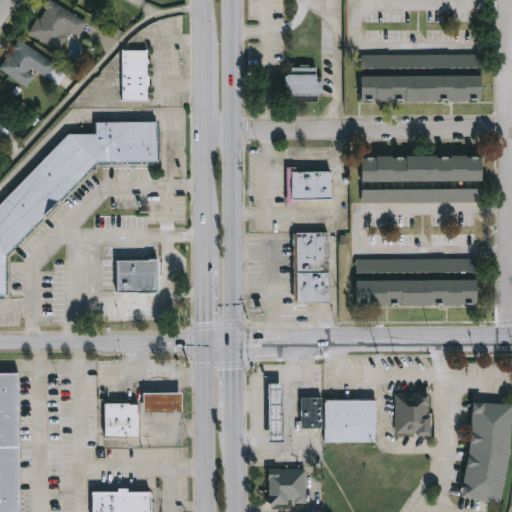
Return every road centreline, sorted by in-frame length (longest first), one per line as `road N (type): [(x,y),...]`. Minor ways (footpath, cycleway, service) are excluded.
road 1 (secondary): [(237,344),(236,0)]
road 2 (secondary): [(207,0),(209,343)]
road 3 (tertiary): [(511,340),(209,343)]
road 4 (residential): [(511,129),(210,133)]
road 5 (residential): [(209,343),(0,342)]
road 6 (residential): [(339,343),(341,376),(443,377),(442,342)]
road 7 (secondary): [(209,343),(212,511)]
road 8 (residential): [(511,129),(510,0)]
